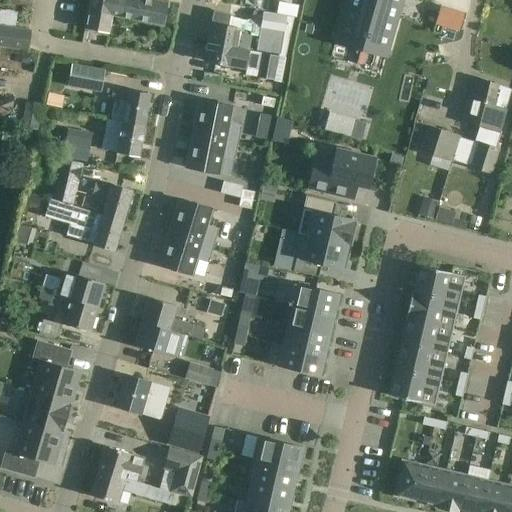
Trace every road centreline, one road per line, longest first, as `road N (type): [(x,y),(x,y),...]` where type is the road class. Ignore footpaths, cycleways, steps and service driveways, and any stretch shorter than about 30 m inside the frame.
road 1 (residential): [(69,511),(158,173),(191,0)]
road 2 (residential): [(334,511),(402,232),(511,260)]
